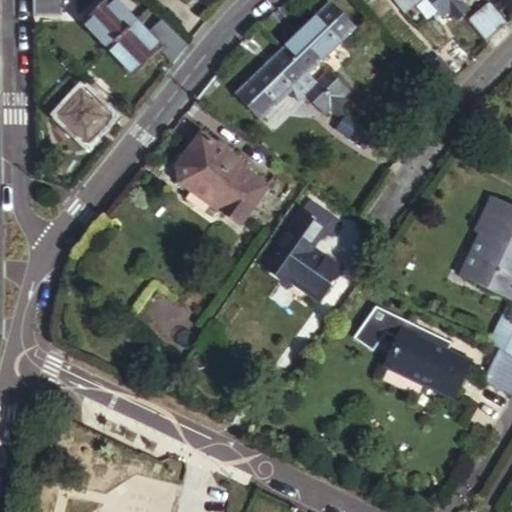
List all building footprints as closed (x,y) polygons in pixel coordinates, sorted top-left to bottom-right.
[(59,0),(34,0),(35,16),(60,17),(59,0)] [(113,51),(139,22),(114,0),(111,0),(86,27),(113,51)] [(403,0),(406,4),(411,0),(437,0),(443,8),(447,12),(453,8),(460,15),(466,10),(457,0),(403,0)] [(437,0),(428,0),(438,11),(443,8),(437,0)] [(457,0),(466,10),(474,5),(470,0),(457,0)] [(326,3),(285,43),(312,69),(351,30),(326,3)] [(486,40),(505,23),(490,5),(470,22),(486,40)] [(165,46),(139,22),(113,51),(139,75),(165,46)] [(312,69),(285,43),(238,90),(264,117),(293,88),(312,69)] [(453,77),(438,57),(422,70),(437,89),(453,77)] [(320,77),(347,103),(352,98),(349,94),(353,89),(331,67),(320,77)] [(320,77),(312,69),(293,88),(300,95),(305,92),(308,89),(320,77)] [(103,108),(112,98),(89,77),(86,81),(105,98),(99,104),(103,108)] [(342,109),(347,103),(320,77),(308,89),(328,107),(334,101),(342,109)] [(105,98),(86,81),(80,87),(99,104),(105,98)] [(106,111),(103,108),(99,104),(80,87),(55,115),(80,138),(106,111)] [(375,123),(403,144),(415,125),(388,105),(382,113),(379,111),(376,116),(378,118),(375,123)] [(374,129),(349,110),(340,124),(365,141),(374,129)] [(229,151),(216,142),(202,132),(178,164),(182,179),(190,185),(202,195),(239,220),(266,183),(245,167),(246,164),(229,151)] [(219,137),(216,142),(229,151),(232,146),(219,137)] [(202,195),(190,185),(188,188),(200,197),(202,195)] [(500,343),(511,350),(511,200),(495,192),(479,225),(488,230),(468,273),(510,294),(489,338),(500,343)] [(341,218),(312,198),(265,263),(287,280),(291,276),(319,296),(343,264),(315,243),(327,226),(333,230),(341,218)] [(374,223),(359,212),(353,220),(385,243),(391,235),(374,223)] [(469,355),(406,323),(388,357),(453,391),(469,355)] [(511,393),(511,391),(511,353),(498,346),(482,377),(511,393)]
